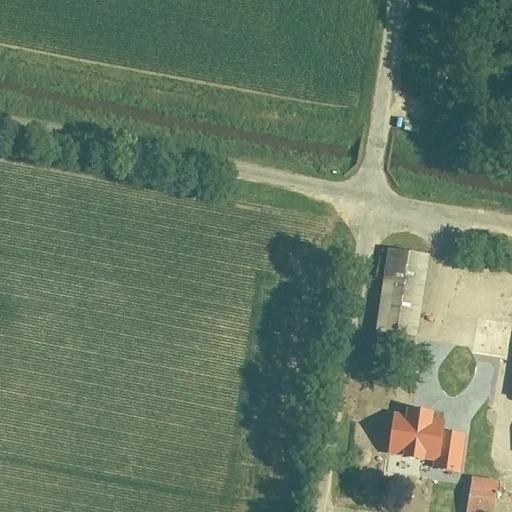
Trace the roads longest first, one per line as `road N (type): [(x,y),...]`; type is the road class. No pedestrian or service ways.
road 1 (residential): [(368,198),(0,124)]
road 2 (track): [(368,198),(323,511)]
road 3 (residential): [(402,0),(368,198)]
road 4 (residential): [(511,225),(368,198)]
